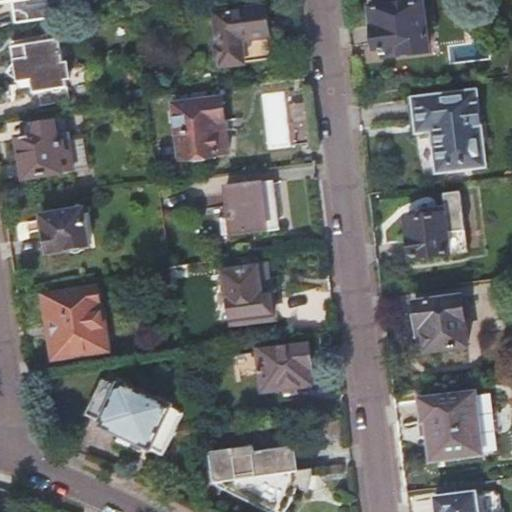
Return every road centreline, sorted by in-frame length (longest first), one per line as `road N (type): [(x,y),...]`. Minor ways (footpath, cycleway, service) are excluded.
road 1 (residential): [(378,511),(316,0)]
road 2 (residential): [(135,511),(16,454)]
